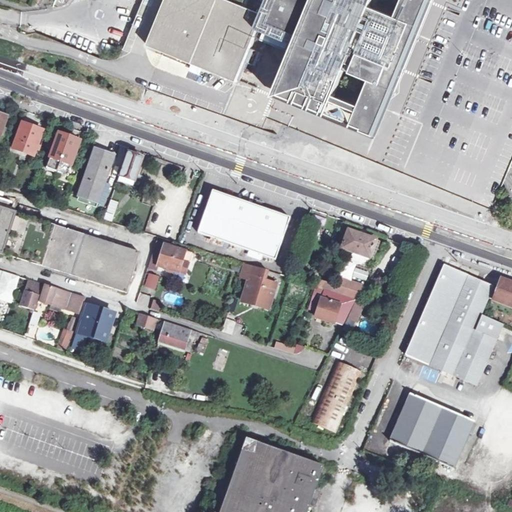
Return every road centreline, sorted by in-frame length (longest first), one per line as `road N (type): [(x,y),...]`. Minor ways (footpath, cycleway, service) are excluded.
road 1 (residential): [(0,353),(146,405),(334,453),(349,447),(358,430),(438,234)]
road 2 (tertiary): [(0,78),(438,234)]
road 3 (residential): [(0,263),(314,366)]
road 4 (unknown): [(0,193),(154,248)]
